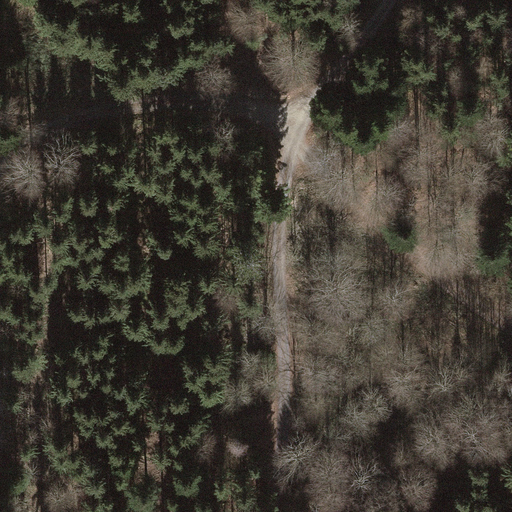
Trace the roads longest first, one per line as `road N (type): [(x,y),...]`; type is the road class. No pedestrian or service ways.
road 1 (track): [(0,171),(49,135),(133,109),(202,106),(262,115),(356,213),(511,332)]
road 2 (track): [(386,0),(289,136),(271,228),(281,396),(267,511)]
